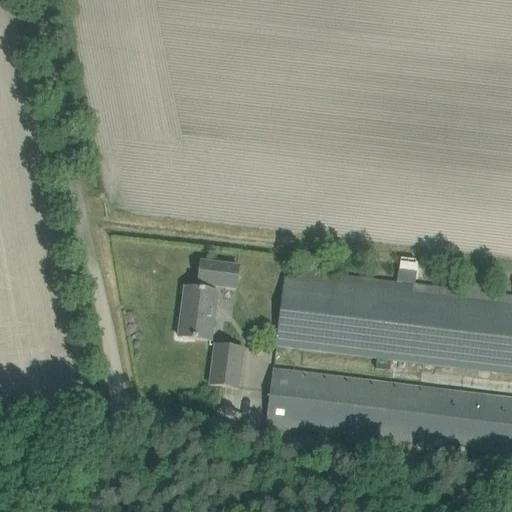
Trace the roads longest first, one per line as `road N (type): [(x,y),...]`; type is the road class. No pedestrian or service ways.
road 1 (unclassified): [(104,466),(121,449),(121,387),(88,225)]
road 2 (track): [(88,225),(50,0)]
